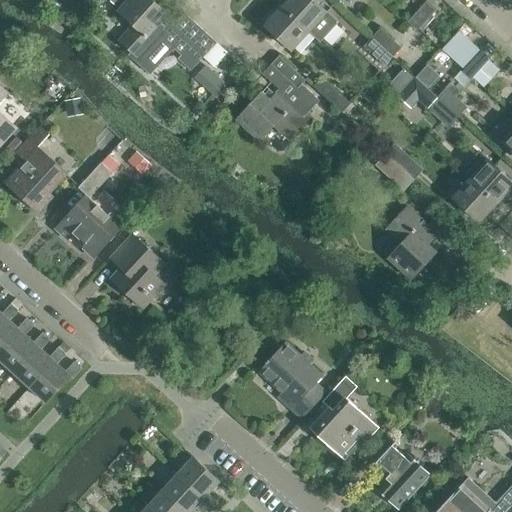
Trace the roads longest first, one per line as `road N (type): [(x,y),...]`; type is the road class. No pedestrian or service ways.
road 1 (residential): [(315,511),(213,419)]
road 2 (residential): [(99,345),(0,253)]
